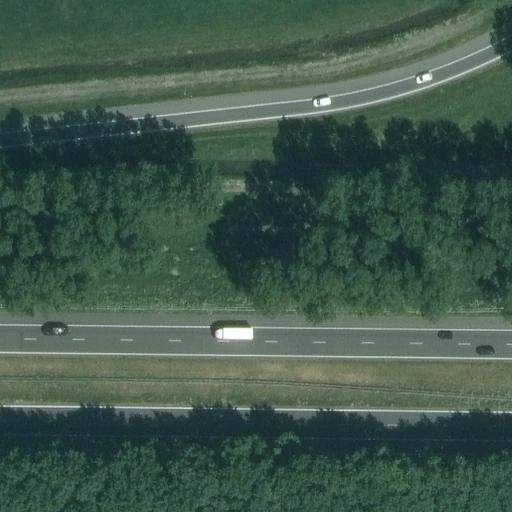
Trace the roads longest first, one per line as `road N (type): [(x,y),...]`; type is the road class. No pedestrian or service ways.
road 1 (motorway): [(511,41),(395,90),(306,109),(0,142)]
road 2 (motorway): [(511,344),(0,338)]
road 3 (motorway): [(0,421),(511,426)]
